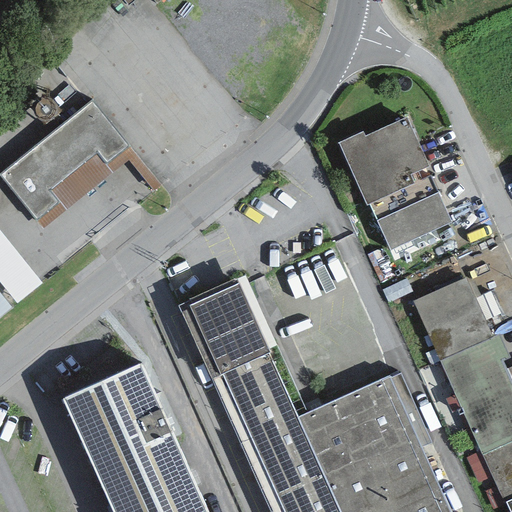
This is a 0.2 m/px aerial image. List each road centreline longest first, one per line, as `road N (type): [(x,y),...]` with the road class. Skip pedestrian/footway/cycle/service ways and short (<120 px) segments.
road 1 (residential): [(0,373),(269,151),(325,80),(344,34)]
road 2 (unclassified): [(511,232),(433,72),(344,34)]
